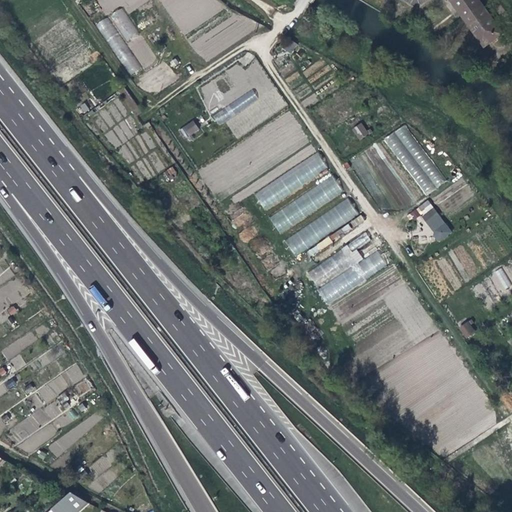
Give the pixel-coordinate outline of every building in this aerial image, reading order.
[(447,0),(482,48),(500,35),(475,0),(447,0)] [(124,7),(111,13),(125,41),(137,35),(124,7)] [(127,76),(138,70),(110,16),(99,22),(127,76)] [(279,45),(290,53),(297,44),(286,36),(279,45)] [(357,77),(377,63),(376,61),(365,54),(349,66),(357,77)] [(169,62),(134,85),(146,98),(155,101),(183,82),(169,62)] [(325,62),(316,68),(331,91),(340,84),(325,62)] [(391,86),(400,80),(396,74),(387,80),(391,86)] [(124,88),(119,92),(127,105),(135,117),(141,113),(124,88)] [(99,105),(87,113),(89,117),(101,108),(99,105)] [(223,107),(212,117),(220,125),(231,116),(223,107)] [(185,137),(199,131),(195,120),(181,127),(185,137)] [(370,134),(362,123),(354,130),(361,141),(370,134)] [(426,196),(446,180),(403,124),(383,140),(426,196)] [(264,209),(328,169),(318,153),(254,193),(264,209)] [(161,175),(164,180),(167,178),(170,182),(175,179),(176,173),(172,168),(161,175)] [(332,176),(269,216),(279,233),(343,193),(332,176)] [(429,199),(416,208),(439,242),(452,233),(429,199)] [(349,200),(284,238),(293,254),(359,217),(349,200)] [(367,235),(305,270),(316,289),(325,304),(388,268),(378,250),(363,259),(356,249),(371,240),(367,235)] [(231,245),(226,248),(230,253),(235,250),(231,245)] [(490,278),(506,289),(511,281),(511,279),(497,269),(490,278)] [(13,307),(8,310),(11,316),(16,312),(13,307)] [(11,318),(6,321),(10,326),(15,323),(11,318)] [(466,338),(476,331),(468,321),(459,327),(466,338)] [(13,380),(6,384),(10,389),(16,385),(13,380)] [(29,386),(24,389),(27,395),(32,391),(29,386)] [(67,401),(62,405),(65,410),(70,406),(67,401)] [(83,404),(78,408),(82,413),(87,409),(83,404)] [(6,416),(2,419),(5,424),(10,421),(6,416)] [(41,452),(38,458),(44,460),(47,455),(41,452)] [(81,475),(76,480),(80,483),(85,479),(81,475)] [(70,493),(53,509),(54,511),(79,511),(89,504),(70,493)]
